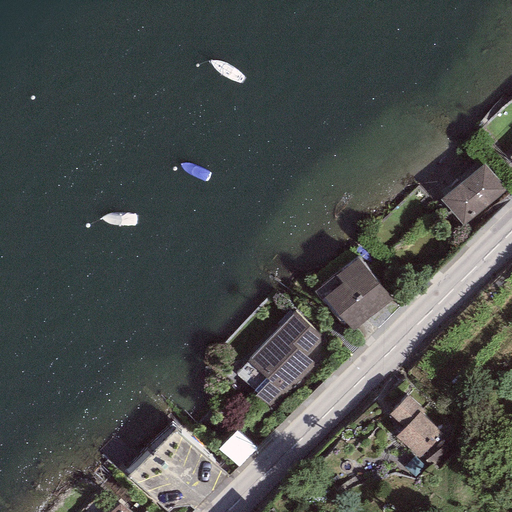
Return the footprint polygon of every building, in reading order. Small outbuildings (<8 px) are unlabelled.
[(484,163),(441,200),(463,226),(506,189),(484,163)] [(392,300),(358,258),(336,275),(342,283),(324,298),(351,332),(392,300)] [(328,343),(294,312),(236,374),(254,391),(251,393),(273,413),(316,366),(311,362),(328,343)] [(425,411),(408,395),(389,415),(404,428),(395,438),(418,459),(443,433),(422,414),(425,411)] [(241,428),(225,446),(246,464),(262,447),(241,428)] [(225,477),(174,433),(128,478),(167,511),(169,511),(173,509),(190,506),(194,511),(225,477)] [(129,511),(120,503),(111,511),(129,511)]
